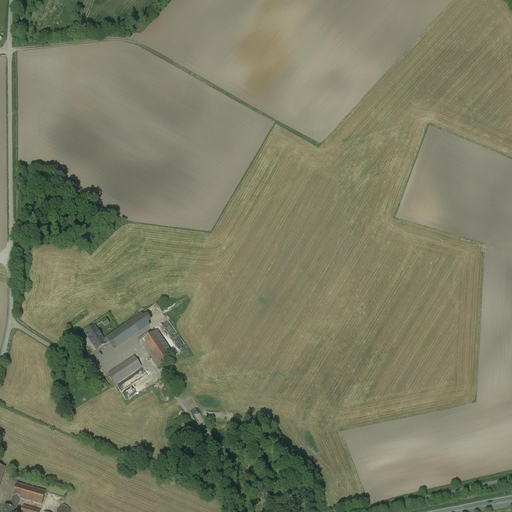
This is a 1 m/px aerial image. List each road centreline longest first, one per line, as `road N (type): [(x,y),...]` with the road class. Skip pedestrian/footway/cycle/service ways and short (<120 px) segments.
road 1 (unclassified): [(12,0),(12,297),(0,364)]
road 2 (track): [(10,49),(131,41),(318,144)]
road 3 (unclassified): [(284,511),(161,370)]
road 4 (unclassified): [(511,479),(365,511)]
